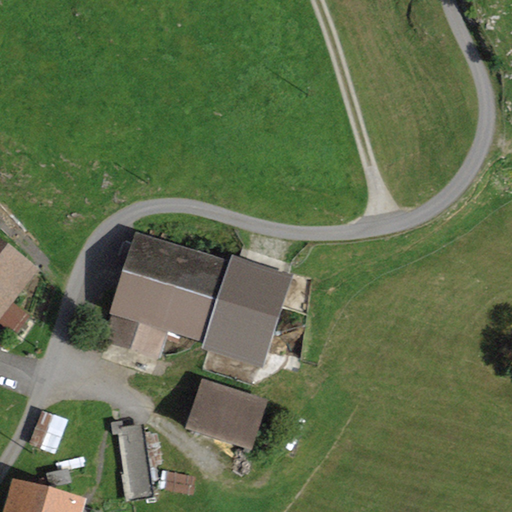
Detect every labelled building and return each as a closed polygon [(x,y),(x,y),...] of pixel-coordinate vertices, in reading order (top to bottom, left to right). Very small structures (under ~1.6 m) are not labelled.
[(0,234),(0,325),(3,328),(48,272),(0,234)] [(254,274),(146,243),(123,321),(232,352),(254,274)] [(278,407),(208,387),(193,434),(264,455),(278,407)] [(42,417),(31,450),(56,459),(68,426),(42,417)] [(152,503),(143,429),(116,432),(125,506),(152,503)] [(98,511),(100,503),(26,485),(19,511),(98,511)]
